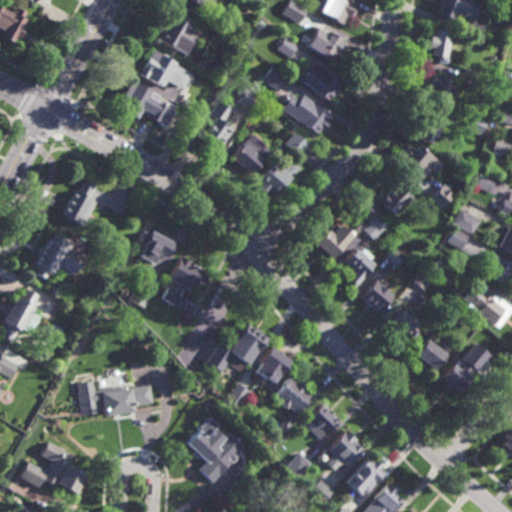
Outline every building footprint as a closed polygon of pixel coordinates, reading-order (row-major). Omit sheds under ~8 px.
[(190,0),(206,9),(210,0),(190,0)] [(286,0),(279,13),(296,23),(304,10),(287,0),(286,0)] [(346,0),(351,2),(341,24),(321,14),(327,2),(323,0),(346,0)] [(466,18),(451,12),(449,18),(435,12),(438,4),(436,4),(437,0),(469,0),(478,3),(472,18),(476,20),(477,18),(483,20),(477,35),(462,29),(466,18)] [(0,4),(9,10),(11,7),(13,8),(15,5),(25,11),(22,17),(25,19),(21,26),(24,28),(20,37),(16,35),(12,42),(0,36),(3,30),(0,28),(0,4)] [(305,25),(295,18),(302,7),(312,13),(305,25)] [(187,19),(184,25),(199,33),(195,39),(191,36),(181,53),(155,39),(159,32),(156,30),(161,21),(164,23),(168,16),(170,17),(173,11),(187,19)] [(326,32),(327,30),(341,38),(340,40),(345,43),(340,52),(336,49),(334,53),(332,52),(327,59),(314,51),(316,48),(307,42),(316,27),(326,32)] [(443,29),(448,30),(446,39),(449,43),(448,47),(446,48),(445,57),(446,57),(446,63),(436,62),(437,55),(429,54),(430,46),(425,45),(427,35),(432,36),(433,28),(440,29),(440,27),(443,28),(443,29)] [(287,57),(275,49),(283,37),(295,45),(287,57)] [(163,80),(159,86),(136,73),(142,64),(140,63),(143,58),(144,59),(150,49),(158,54),(158,52),(165,56),(165,58),(172,62),(171,64),(187,73),(178,89),(163,80)] [(324,72),(325,70),(340,81),(336,88),(338,89),(334,95),(331,94),(327,100),(297,80),(309,62),(324,72)] [(283,76),(269,66),(259,80),(274,90),(283,76)] [(470,85),(457,79),(462,68),(475,73),(470,85)] [(450,93),(447,92),(438,109),(420,100),(426,86),(425,86),(432,72),(452,81),(451,82),(455,84),(450,93)] [(173,106),(161,126),(143,116),(145,113),(140,110),(135,118),(121,109),(126,102),(123,100),(124,99),(121,97),(124,93),(127,95),(133,83),(173,106)] [(250,111),(235,100),(238,96),(235,93),(241,85),(259,98),(250,111)] [(328,116),(315,134),(296,120),(295,121),(279,110),(289,96),(296,101),(300,95),(328,116)] [(216,150),(198,137),(212,118),(206,113),(216,100),(229,109),(220,122),(230,129),(216,150)] [(511,122),(511,126),(493,119),(498,104),(511,108),(511,122)] [(434,137),(433,136),(429,144),(413,136),(417,127),(416,127),(424,110),(443,119),(434,137)] [(480,137),(468,131),(472,123),(484,128),(480,137)] [(297,156),(282,144),(292,132),(307,144),(297,156)] [(266,148),(257,158),(259,160),(246,174),(227,158),(243,139),(244,140),(250,133),(266,148)] [(506,156),(498,153),(496,157),(489,154),(490,150),(489,150),(492,140),(510,146),(506,156)] [(433,172),(428,168),(420,179),(419,178),(413,185),(400,175),(406,168),(399,162),(414,143),(439,164),(433,172)] [(273,197),(266,191),(264,194),(257,188),(260,185),(254,179),(269,161),(280,170),(288,160),(297,167),(273,197)] [(487,193),(472,186),(478,171),(493,177),(487,193)] [(89,198),(94,201),(81,225),(60,214),(74,190),(76,192),(83,180),(95,187),(89,198)] [(412,199),(406,206),(404,204),(393,216),(372,196),(378,190),(384,195),(396,183),(412,199)] [(441,209),(429,198),(442,184),(453,195),(441,209)] [(366,221),(354,210),(366,198),(377,209),(366,221)] [(469,235),(449,224),(459,209),(478,220),(469,235)] [(372,241),(360,230),(373,216),(384,227),(372,241)] [(350,237),(329,259),(313,244),(325,231),(329,234),(338,225),(350,237)] [(511,255),(496,247),(507,226),(511,228),(511,255)] [(459,249),(445,241),(452,228),(466,235),(459,249)] [(148,234),(149,232),(171,243),(162,259),(155,256),(151,263),(137,256),(142,246),(143,247),(144,244),(138,241),(143,231),(148,234)] [(64,241),(61,247),(65,249),(63,251),(64,251),(52,273),(51,273),(50,275),(47,274),(44,280),(31,272),(30,273),(33,267),(32,266),(33,264),(32,263),(34,261),(35,259),(36,256),(37,257),(38,255),(35,254),(38,248),(40,249),(46,239),(48,241),(52,234),(64,241)] [(358,252),(361,249),(370,257),(367,261),(372,265),(353,288),(344,280),(352,270),(342,262),(353,248),(358,252)] [(395,267),(384,258),(392,248),(403,257),(395,267)] [(511,266),(511,269),(510,273),(511,274),(504,286),(485,275),(485,276),(480,273),(485,264),(483,264),(486,258),(488,260),(491,254),(511,266)] [(200,284),(194,280),(188,291),(181,286),(176,294),(177,295),(172,305),(160,298),(166,287),(173,291),(177,285),(167,279),(179,257),(192,265),(192,267),(206,274),(200,284)] [(423,290),(412,280),(420,271),(431,280),(423,290)] [(381,316),(370,308),(369,309),(364,306),(366,303),(359,298),(373,280),(391,295),(385,302),(390,306),(381,316)] [(492,326),(474,313),(476,311),(467,304),(470,299),(466,297),(477,282),(494,294),(493,295),(504,304),(500,309),(502,310),(496,318),(497,319),(492,326)] [(143,307),(128,299),(138,283),(152,291),(143,307)] [(29,308),(32,309),(30,313),(38,317),(29,334),(21,329),(19,333),(15,332),(9,343),(0,338),(0,333),(4,325),(2,324),(7,314),(4,313),(7,307),(9,309),(14,299),(18,301),(25,289),(36,295),(29,308)] [(449,319),(439,312),(446,301),(456,308),(449,319)] [(411,341),(408,338),(406,340),(399,334),(397,335),(386,326),(400,310),(417,324),(413,329),(418,333),(411,341)] [(251,331),(252,328),(258,332),(256,334),(264,340),(254,354),(252,354),(244,367),(232,358),(229,361),(227,360),(225,362),(226,363),(226,366),(225,368),(223,367),(222,367),(217,373),(203,363),(216,344),(226,351),(234,339),(230,337),(235,330),(239,333),(244,326),(251,331)] [(435,348),(440,341),(449,347),(444,355),(445,356),(433,371),(425,365),(424,367),(418,362),(419,361),(413,356),(424,340),(435,348)] [(275,353),(276,351),(281,354),(279,356),(288,362),(272,385),(267,382),(268,380),(263,377),(262,380),(252,373),(258,364),(257,364),(265,353),(266,353),(269,349),(275,353)] [(472,370),(468,367),(462,375),(468,380),(458,393),(452,387),(450,389),(445,385),(447,383),(441,379),(450,366),(456,371),(463,363),(459,360),(468,349),(481,358),(472,370)] [(16,366),(9,379),(0,373),(0,386),(2,388),(0,391),(0,352),(5,355),(3,358),(16,366)] [(292,384),(294,381),(306,390),(304,392),(309,395),(294,414),(286,408),(284,410),(277,405),(279,402),(273,397),(287,379),(292,384)] [(239,403),(238,402),(233,409),(223,401),(237,383),(247,391),(239,403)] [(150,404),(132,406),(133,414),(103,418),(101,404),(95,404),(97,413),(80,416),(77,394),(100,390),(101,394),(109,393),(109,388),(119,387),(120,391),(128,390),(128,388),(148,385),(150,404)] [(322,435),(320,433),(317,437),(306,427),(310,423),(307,420),(320,405),(336,420),(322,435)] [(282,432),(277,426),(285,418),(290,423),(282,432)] [(221,435),(217,439),(233,453),(233,456),(230,460),(228,460),(215,474),(201,461),(203,459),(183,440),(194,427),(197,429),(207,419),(214,425),(212,426),(221,435)] [(358,450),(358,449),(344,465),(339,460),(332,468),(325,462),(332,453),(326,448),(343,427),(355,438),(353,440),(361,447),(358,450)] [(511,451),(509,454),(505,451),(507,447),(499,441),(510,427),(511,428),(511,451)] [(85,479),(80,487),(78,486),(75,490),(62,483),(61,485),(57,483),(56,484),(54,483),(52,487),(42,481),(40,486),(37,485),(35,487),(18,478),(26,463),(38,470),(39,466),(45,470),(46,471),(51,462),(39,456),(47,442),(72,456),(65,468),(85,479)] [(295,476),(283,466),(296,451),(308,462),(295,476)] [(370,459),(372,457),(379,463),(377,465),(382,470),(359,494),(344,479),(366,455),(370,459)] [(321,501),(307,489),(316,479),(330,490),(321,501)] [(392,486),(393,484),(397,487),(395,489),(396,490),(395,492),(401,498),(390,511),(359,511),(372,497),(373,498),(380,490),(380,489),(387,481),(392,486)]
